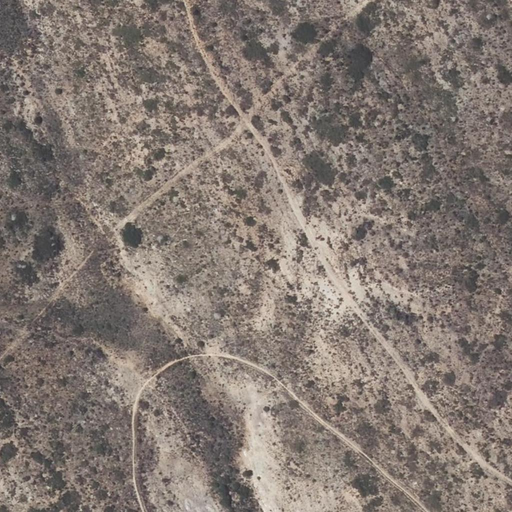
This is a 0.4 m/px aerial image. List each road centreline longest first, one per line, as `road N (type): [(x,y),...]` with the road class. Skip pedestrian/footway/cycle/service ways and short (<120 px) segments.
road 1 (track): [(183,0),(197,46),(275,159),(327,270),(478,461),(511,485)]
road 2 (track): [(0,358),(140,203),(381,0)]
road 3 (track): [(150,511),(135,461),(134,412),(144,377),(177,353),(206,345),(235,349),(342,424),(442,511)]
